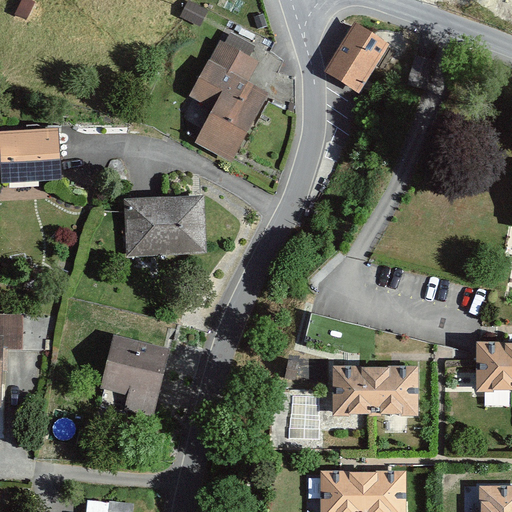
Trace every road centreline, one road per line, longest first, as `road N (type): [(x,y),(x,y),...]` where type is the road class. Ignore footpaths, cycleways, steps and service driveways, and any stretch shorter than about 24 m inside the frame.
road 1 (residential): [(293,0),(312,65),(312,138),(285,222),(238,316),(183,511)]
road 2 (residential): [(511,47),(383,0)]
